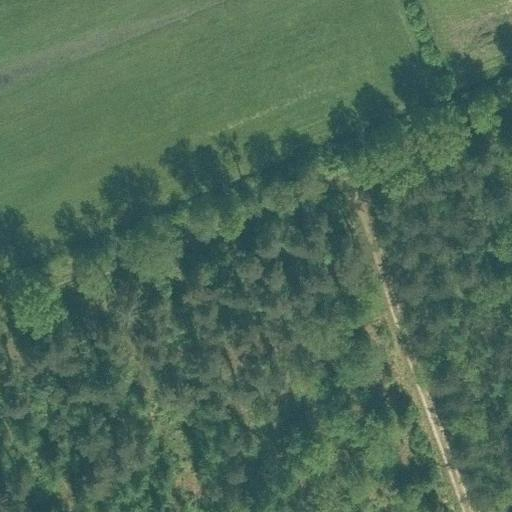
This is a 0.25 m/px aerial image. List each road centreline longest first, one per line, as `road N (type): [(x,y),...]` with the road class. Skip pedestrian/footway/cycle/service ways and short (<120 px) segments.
road 1 (track): [(511,95),(0,302)]
road 2 (track): [(357,156),(483,511)]
